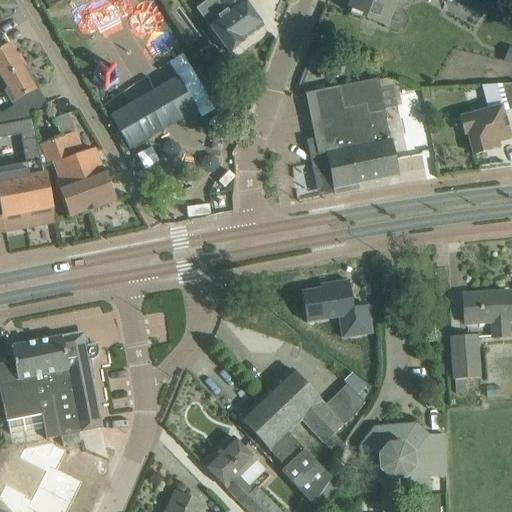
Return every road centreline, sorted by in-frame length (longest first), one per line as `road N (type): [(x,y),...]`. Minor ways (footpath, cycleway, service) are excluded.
road 1 (residential): [(245,156),(202,139),(167,170),(126,173),(21,0)]
road 2 (unclassified): [(104,511),(144,433),(148,397),(123,265)]
road 3 (primary): [(511,192),(360,213),(302,233)]
road 4 (primary): [(302,233),(511,210)]
road 5 (residential): [(245,156),(309,0)]
road 6 (primary): [(123,265),(257,241)]
road 7 (primary): [(0,290),(123,265)]
